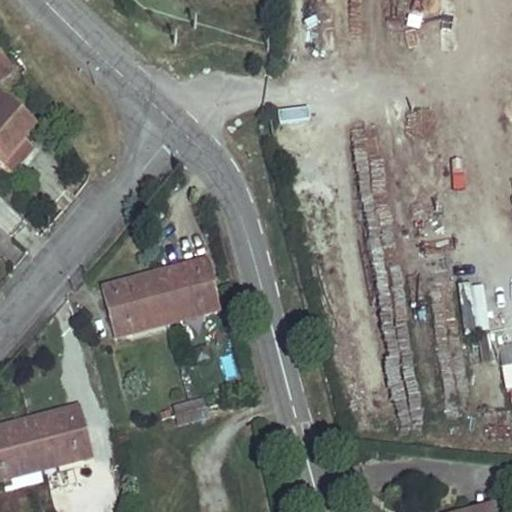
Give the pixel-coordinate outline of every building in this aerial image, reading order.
[(0,49),(0,81),(15,72),(0,49)] [(0,98),(0,163),(2,166),(25,140),(35,129),(0,98)] [(25,140),(2,166),(10,172),(32,147),(25,140)] [(166,206),(145,225),(155,236),(175,216),(166,206)] [(207,262),(154,276),(166,319),(201,310),(203,316),(219,312),(207,262)] [(154,276),(102,290),(115,340),(133,334),(131,329),(166,319),(154,276)] [(201,310),(166,319),(167,325),(203,316),(201,310)] [(166,319),(131,329),(133,334),(167,325),(166,319)] [(511,363),(501,364),(506,409),(511,407),(511,363)] [(203,400),(189,404),(191,414),(206,410),(203,400)] [(189,404),(174,409),(176,419),(191,414),(189,404)] [(81,409),(27,424),(39,466),(76,456),(77,462),(94,458),(81,409)] [(206,410),(191,414),(194,423),(209,419),(206,410)] [(191,414),(176,419),(178,427),(194,423),(191,414)] [(27,424),(0,430),(0,482),(7,481),(5,473),(39,466),(27,424)] [(76,456),(39,466),(41,473),(77,462),(76,456)] [(39,466),(5,473),(7,481),(10,492),(44,483),(41,473),(39,466)]
